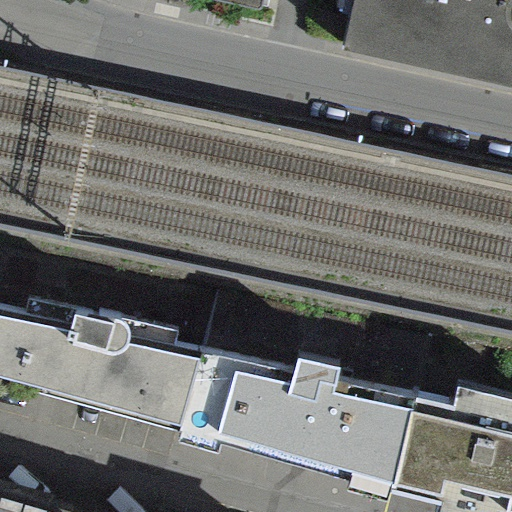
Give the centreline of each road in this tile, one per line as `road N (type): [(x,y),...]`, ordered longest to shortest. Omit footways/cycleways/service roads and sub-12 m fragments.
road 1 (residential): [(511,134),(146,57),(0,8)]
road 2 (residential): [(0,436),(293,511)]
